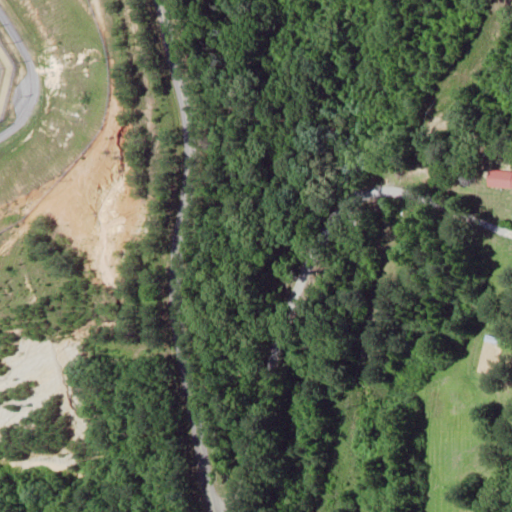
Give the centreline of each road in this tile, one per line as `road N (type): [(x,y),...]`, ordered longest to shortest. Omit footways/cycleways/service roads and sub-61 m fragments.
road 1 (residential): [(211,511),(189,429),(190,138),(159,0)]
road 2 (residential): [(263,511),(279,387),(310,317),(400,231),(511,241)]
